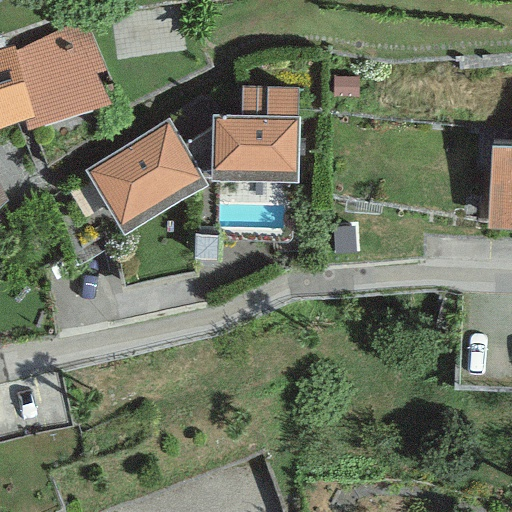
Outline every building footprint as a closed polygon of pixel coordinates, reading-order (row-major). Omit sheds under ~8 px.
[(69,22),(16,49),(31,108),(23,110),(27,123),(110,95),(95,66),(105,64),(87,23),(69,22)] [(14,39),(0,42),(0,116),(23,110),(31,108),(16,49),(14,39)] [(213,79),(221,158),(316,156),(308,51),(242,54),(239,74),(213,79)] [(164,90),(71,146),(116,217),(208,166),(164,90)] [(511,145),(485,146),(488,209),(511,210),(511,145)] [(0,352),(56,343),(52,279),(0,293),(0,352)]
